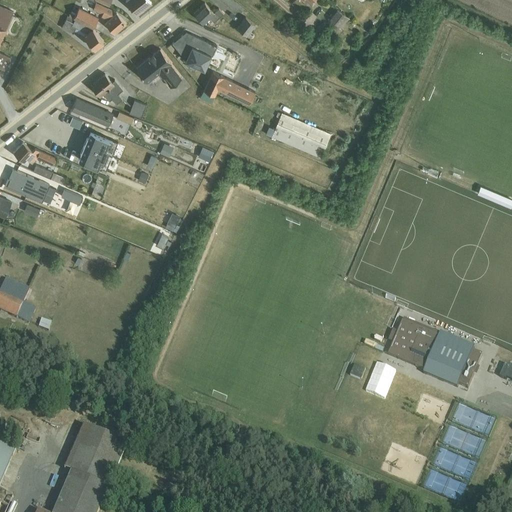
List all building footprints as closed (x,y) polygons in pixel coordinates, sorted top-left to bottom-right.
[(125,0),(126,0),(137,14),(151,3),(148,0),(125,0)] [(205,2),(194,13),(203,23),(210,17),(214,22),(224,13),(219,8),(214,12),(205,2)] [(96,3),(92,9),(102,14),(101,16),(108,18),(104,21),(115,33),(126,23),(115,11),(96,3)] [(0,67),(5,69),(10,57),(0,52),(0,42),(13,11),(0,5),(0,67)] [(69,15),(93,28),(99,16),(79,6),(77,12),(72,10),(69,15)] [(337,9),(329,19),(341,28),(349,18),(337,9)] [(93,28),(69,15),(68,14),(61,27),(73,33),(75,30),(76,28),(86,33),(84,35),(95,48),(104,42),(93,28)] [(246,16),(237,28),(250,38),(254,33),(250,30),(255,24),(246,16)] [(185,37),(183,34),(172,43),(186,60),(193,63),(190,69),(197,73),(200,67),(204,69),(210,54),(212,55),(216,45),(191,33),(189,36),(187,35),(185,37)] [(137,66),(161,44),(156,38),(131,60),(137,66)] [(160,49),(136,68),(150,86),(162,76),(170,87),(182,77),(160,49)] [(210,93),(215,95),(218,89),(249,104),(255,91),(212,71),(204,89),(210,93)] [(244,82),(252,87),(259,76),(250,71),(244,82)] [(111,87),(117,93),(123,89),(115,79),(111,81),(105,73),(98,80),(107,90),(111,87)] [(107,90),(98,80),(91,85),(100,96),(103,93),(109,100),(112,98),(116,103),(122,98),(117,93),(111,87),(107,90)] [(210,93),(204,89),(200,97),(211,103),(215,95),(210,93)] [(76,98),(72,109),(109,124),(113,114),(76,98)] [(132,105),(144,110),(146,104),(134,99),(132,105)] [(56,102),(48,110),(59,123),(67,116),(56,102)] [(144,110),(132,105),(129,112),(141,117),(144,110)] [(119,110),(117,117),(131,123),(134,116),(119,110)] [(282,112),(271,136),(320,157),(331,133),(282,112)] [(73,116),(70,124),(79,128),(82,120),(73,116)] [(101,134),(105,125),(92,119),(88,128),(101,134)] [(90,130),(79,158),(106,170),(118,141),(90,130)] [(23,141),(13,152),(24,161),(27,158),(32,163),(37,157),(53,165),(56,157),(35,147),(33,150),(23,141)] [(164,142),(160,152),(169,157),(174,146),(164,142)] [(202,146),(198,156),(208,160),(213,151),(202,146)] [(151,155),(146,166),(152,168),(157,157),(151,155)] [(16,163),(13,171),(56,190),(60,182),(16,163)] [(6,185),(8,186),(24,193),(28,184),(12,177),(12,178),(10,177),(0,164),(0,178),(3,182),(6,185)] [(36,164),(33,170),(62,183),(65,176),(36,164)] [(97,181),(91,194),(100,198),(106,184),(104,183),(106,177),(98,174),(96,180),(97,181)] [(8,186),(6,185),(4,191),(12,194),(14,190),(8,188),(8,186)] [(511,198),(480,185),(477,193),(510,207),(511,202),(511,198)] [(31,198),(29,202),(45,208),(47,202),(38,198),(41,192),(32,188),(30,195),(33,197),(32,199),(31,198)] [(89,195),(85,202),(94,206),(98,198),(89,195)] [(0,213),(5,216),(11,201),(0,196),(0,213)] [(27,203),(24,211),(37,216),(40,209),(27,203)] [(6,278),(0,291),(0,311),(16,319),(17,318),(29,324),(36,309),(23,303),(30,289),(6,278)] [(41,319),(38,327),(48,332),(52,323),(41,319)] [(394,331),(389,342),(394,344),(389,355),(425,370),(424,374),(458,388),(459,385),(468,388),(474,374),(477,375),(478,371),(480,368),(477,367),(482,355),(473,351),(475,347),(441,333),(441,334),(404,319),(398,333),(394,331)] [(355,365),(350,376),(361,381),(366,370),(355,365)] [(98,511),(127,444),(84,425),(64,469),(71,472),(53,511),(41,511),(38,510),(36,511),(98,511)] [(0,442),(0,485),(16,449),(0,442)]
